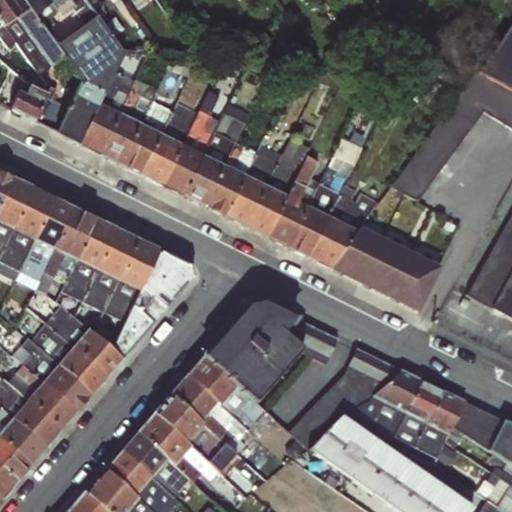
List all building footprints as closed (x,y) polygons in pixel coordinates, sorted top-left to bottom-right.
[(13,22),(24,10),(17,0),(0,0),(0,43),(5,50),(14,42),(4,27),(13,22)] [(17,0),(24,10),(43,33),(52,27),(47,21),(57,15),(45,0),(17,0)] [(45,0),(57,15),(59,19),(83,2),(81,0),(45,0)] [(55,133),(76,146),(113,75),(121,55),(95,17),(53,45),(43,33),(24,10),(13,22),(50,72),(62,61),(79,84),(55,133)] [(424,202),(481,107),(511,125),(511,96),(470,71),(399,187),(424,202)] [(123,80),(113,75),(76,146),(95,156),(129,90),(120,86),(123,80)] [(133,80),(129,90),(95,156),(118,166),(150,102),(155,89),(133,80)] [(162,188),(181,198),(217,122),(208,118),(218,98),(208,92),(196,114),(162,188)] [(8,111),(32,122),(39,106),(16,93),(8,111)] [(118,166),(139,177),(170,113),(150,102),(118,166)] [(139,177),(162,188),(196,114),(175,104),(170,113),(139,177)] [(181,198),(201,207),(233,143),(249,116),(225,105),(217,122),(181,198)] [(243,228),(266,239),(293,183),(309,150),(288,138),(279,156),(243,228)] [(201,207),(223,217),(254,152),(233,143),(201,207)] [(223,217),(243,228),(279,156),(258,144),(254,152),(223,217)] [(286,249),(305,259),(337,196),(328,191),(335,173),(325,169),(306,208),(286,249)] [(0,199),(10,179),(0,174),(0,199)] [(0,251),(32,190),(10,179),(0,199),(0,251)] [(266,239),(286,249),(306,208),(297,202),(304,190),(293,183),(266,239)] [(329,269),(359,227),(375,203),(360,195),(355,203),(349,201),(353,192),(343,187),(337,196),(305,259),(329,269)] [(52,200),(32,190),(0,251),(0,264),(18,272),(52,200)] [(73,210),(52,200),(18,272),(15,277),(25,281),(26,276),(39,282),(73,210)] [(511,209),(464,296),(511,322),(511,209)] [(92,219),(73,210),(39,282),(35,292),(46,296),(53,281),(63,285),(92,219)] [(114,230),(92,219),(63,285),(60,293),(80,304),(114,230)] [(385,241),(359,227),(329,269),(363,286),(385,241)] [(136,241),(114,230),(80,304),(100,314),(136,241)] [(158,251),(136,241),(100,314),(121,323),(139,288),(158,251)] [(390,299),(411,255),(385,241),(363,286),(390,299)] [(158,251),(139,288),(165,309),(191,278),(189,267),(158,251)] [(416,312),(437,270),(411,255),(390,299),(416,312)] [(121,360),(165,309),(139,288),(121,323),(110,350),(121,360)] [(264,290),(208,352),(261,399),(308,347),(289,329),(297,320),(264,290)] [(89,399),(121,360),(57,311),(32,341),(89,399)] [(309,339),(305,351),(330,360),(340,333),(299,318),(293,333),(309,339)] [(366,339),(297,435),(406,511),(473,511),(486,495),(440,463),(465,429),(473,435),(483,422),(366,339)] [(61,430),(89,399),(32,341),(20,349),(31,358),(10,381),(61,430)] [(186,369),(70,511),(136,511),(131,505),(163,466),(171,461),(207,490),(224,469),(241,457),(229,439),(239,432),(223,419),(218,411),(242,382),(208,355),(186,369)] [(0,411),(45,449),(61,430),(2,381),(0,383),(0,411)] [(0,444),(31,471),(45,449),(0,411),(0,444)] [(0,472),(15,486),(31,471),(0,445),(0,472)] [(498,480),(511,489),(511,468),(504,463),(500,472),(495,468),(490,475),(498,480)] [(155,479),(178,495),(188,480),(166,464),(155,479)] [(0,501),(15,486),(0,472),(0,501)] [(485,502),(499,511),(511,511),(511,489),(498,480),(485,502)] [(499,511),(485,502),(477,511),(499,511)]
